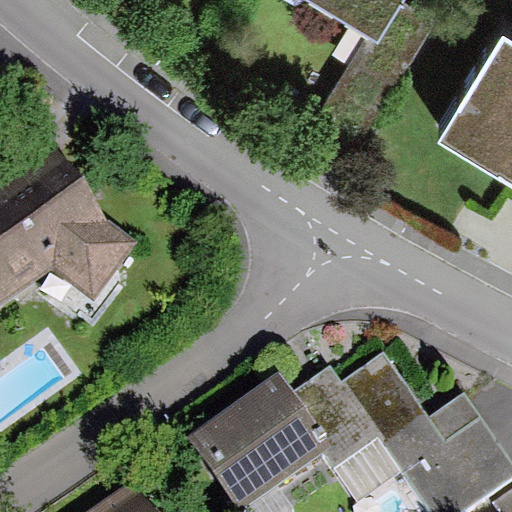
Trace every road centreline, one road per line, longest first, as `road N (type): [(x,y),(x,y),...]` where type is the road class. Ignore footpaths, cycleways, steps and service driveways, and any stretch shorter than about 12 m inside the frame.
road 1 (residential): [(0,490),(353,239)]
road 2 (residential): [(353,239),(225,162),(28,0)]
road 3 (residential): [(511,335),(353,239)]
